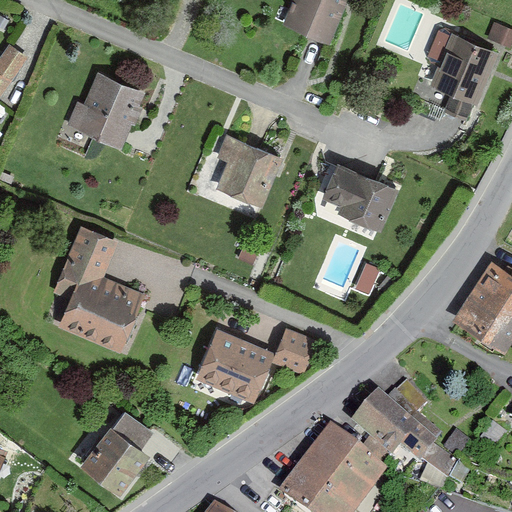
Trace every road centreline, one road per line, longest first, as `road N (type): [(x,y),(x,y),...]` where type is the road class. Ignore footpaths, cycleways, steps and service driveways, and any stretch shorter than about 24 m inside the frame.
road 1 (tertiary): [(160,511),(372,358),(416,316),(481,234),(511,174)]
road 2 (residential): [(16,0),(396,153)]
